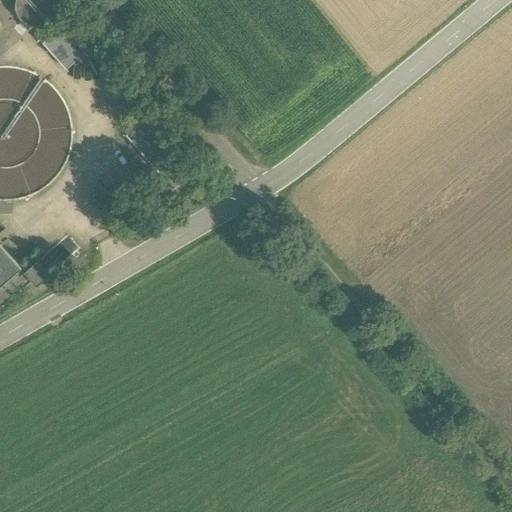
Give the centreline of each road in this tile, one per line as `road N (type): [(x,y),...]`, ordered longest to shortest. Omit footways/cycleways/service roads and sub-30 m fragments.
road 1 (unclassified): [(263,190),(0,341)]
road 2 (unclassified): [(499,0),(263,190)]
road 3 (unclassified): [(89,0),(263,190)]
